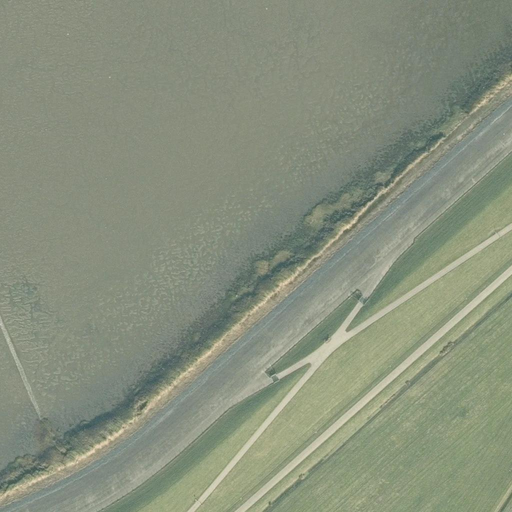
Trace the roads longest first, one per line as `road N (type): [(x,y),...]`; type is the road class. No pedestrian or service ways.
road 1 (unclassified): [(192,511),(328,349),(511,226)]
road 2 (unclassified): [(240,511),(511,269)]
